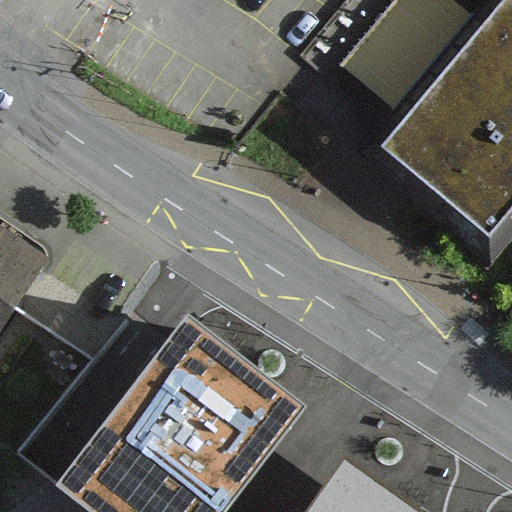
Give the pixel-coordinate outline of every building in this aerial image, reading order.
[(456,0),(403,0),(347,68),(414,122),(491,28),(456,0)] [(511,8),(391,161),(505,252),(511,242),(511,8)] [(0,321),(43,256),(0,228),(0,321)] [(226,511),(309,406),(189,314),(57,485),(91,511),(226,511)] [(419,511),(345,460),(308,511),(419,511)]
